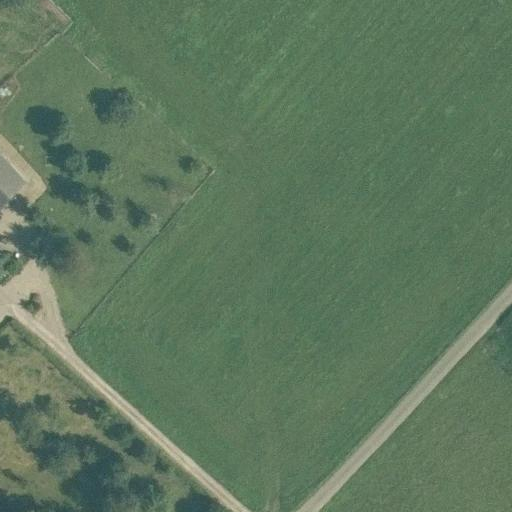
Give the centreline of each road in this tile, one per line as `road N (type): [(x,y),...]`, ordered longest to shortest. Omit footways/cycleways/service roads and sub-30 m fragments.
road 1 (track): [(0,292),(259,511)]
road 2 (unclassified): [(306,511),(511,290)]
